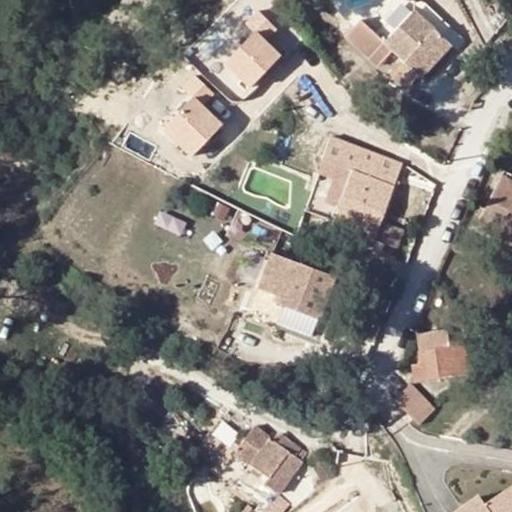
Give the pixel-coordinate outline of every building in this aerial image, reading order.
[(412,14),(451,49),(456,43),(418,8),(412,14)] [(421,80),(451,49),(412,14),(384,43),(361,23),(346,38),(377,67),(392,54),(402,64),(396,71),(410,85),(418,78),(421,80)] [(264,30),(230,61),(255,88),(289,56),(264,30)] [(359,64),(350,56),(340,67),(349,75),(359,64)] [(198,158),(230,122),(199,95),(167,130),(198,158)] [(386,215),(402,166),(331,140),(318,175),(332,180),(348,185),(339,212),(356,218),(352,229),(349,236),(371,244),(375,233),(379,234),(386,215)] [(511,184),(501,178),(494,190),(511,198),(511,184)] [(339,212),(348,185),(332,180),(323,207),(339,212)] [(511,246),(511,198),(494,190),(474,228),(511,246)] [(339,212),(334,222),(352,229),(356,218),(339,212)] [(409,223),(386,215),(379,234),(403,242),(409,223)] [(274,301),(321,317),(334,278),(272,256),(261,288),(277,294),(274,301)] [(482,364),(471,341),(447,342),(447,335),(418,337),(419,366),(413,366),(413,380),(468,374),(472,369),(482,364)] [(394,403),(418,424),(436,410),(412,387),(394,403)] [(220,472),(234,455),(248,466),(236,482),(267,506),(261,511),(284,511),(291,505),(280,497),(312,456),(286,437),(279,446),(271,441),(255,428),(240,446),(215,427),(195,453),(220,472)] [(279,446),(286,437),(278,432),(271,441),(279,446)] [(511,511),(511,486),(484,506),(476,498),(456,511),(511,511)]
